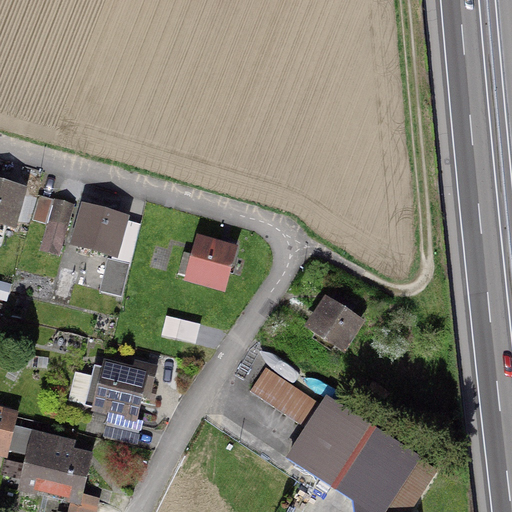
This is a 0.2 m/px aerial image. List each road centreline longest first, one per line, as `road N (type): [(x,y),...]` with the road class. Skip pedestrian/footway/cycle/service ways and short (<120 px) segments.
road 1 (residential): [(138,511),(185,417),(294,245),(257,221),(0,148)]
road 2 (motorway): [(459,0),(511,511)]
road 3 (track): [(294,245),(314,247),(399,290),(423,281),(405,0)]
